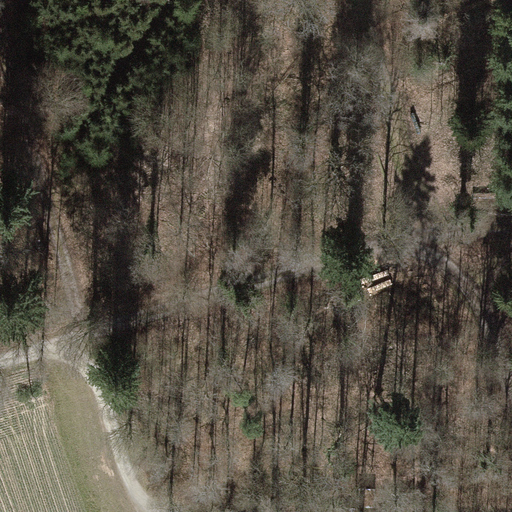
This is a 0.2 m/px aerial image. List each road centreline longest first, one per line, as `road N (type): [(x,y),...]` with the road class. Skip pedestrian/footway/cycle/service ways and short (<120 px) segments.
road 1 (track): [(425,233),(88,320)]
road 2 (track): [(0,31),(88,320)]
road 3 (track): [(356,0),(425,233)]
road 4 (track): [(88,320),(144,510)]
road 5 (track): [(511,405),(484,321),(425,233)]
